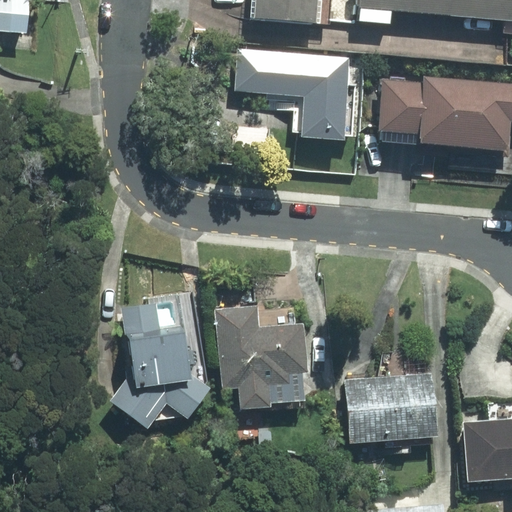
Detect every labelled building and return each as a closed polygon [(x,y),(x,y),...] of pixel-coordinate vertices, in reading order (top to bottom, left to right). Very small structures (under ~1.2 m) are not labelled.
[(0,0),(0,29),(28,32),(31,0),(0,0)] [(319,0),(257,0),(256,16),(318,21),(319,0)] [(511,0),(360,0),(360,6),(511,19),(511,0)] [(352,56),(238,48),(235,91),(305,96),(302,136),(346,139),(352,56)] [(511,82),(425,75),(425,81),(384,78),(379,129),(420,133),(420,141),(511,149),(511,137),(511,82)] [(213,386),(194,372),(187,326),(163,329),(159,302),(123,307),(127,337),(131,336),(136,368),(112,399),(149,427),(168,401),(189,417),(213,386)] [(215,308),(223,388),(239,387),(241,409),(274,406),(272,384),(292,382),(291,374),(311,372),(306,321),(262,325),(260,304),(215,308)] [(435,371),(345,377),(349,442),(439,436),(435,371)] [(511,415),(463,420),(468,483),(511,479),(511,415)] [(445,511),(444,502),(367,509),(367,511),(445,511)]
